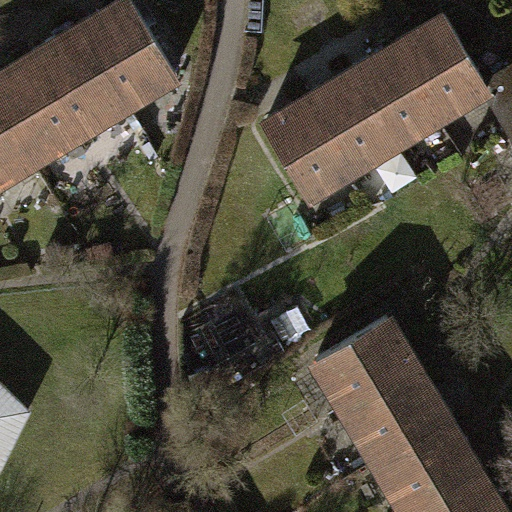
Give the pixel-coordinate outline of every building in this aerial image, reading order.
[(120,99),(168,71),(125,0),(113,0),(74,23),(120,99)] [(72,127),(120,99),(74,23),(27,52),(72,127)] [(445,23),(266,132),(309,203),(482,99),(489,94),(445,23)] [(0,114),(25,156),(72,127),(27,52),(0,67),(0,114)] [(511,78),(489,94),(482,99),(511,143),(511,78)] [(0,170),(25,156),(0,114),(0,170)] [(338,406),(409,363),(378,312),(308,355),(338,406)] [(369,456),(440,414),(409,363),(338,406),(369,456)] [(0,454),(25,407),(0,381),(0,454)] [(400,507),(470,464),(440,414),(369,456),(400,507)] [(403,511),(499,511),(470,464),(400,507),(403,511)]
